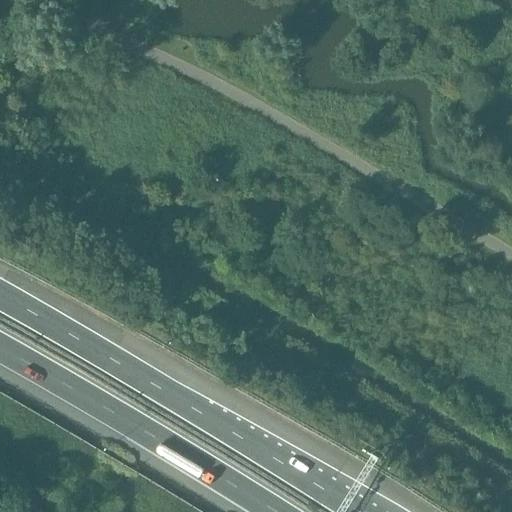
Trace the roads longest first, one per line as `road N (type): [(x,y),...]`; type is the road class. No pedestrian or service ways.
road 1 (motorway): [(359,511),(0,288)]
road 2 (motorway): [(0,346),(275,511)]
